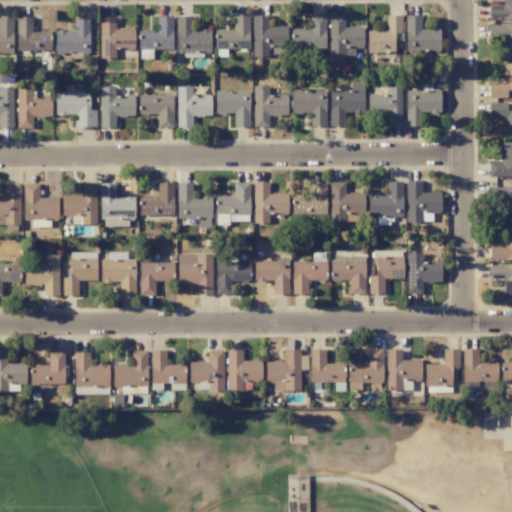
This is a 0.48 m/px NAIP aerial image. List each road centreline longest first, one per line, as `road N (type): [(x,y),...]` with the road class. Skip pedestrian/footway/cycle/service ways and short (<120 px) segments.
road 1 (residential): [(511,324),(0,324)]
road 2 (residential): [(463,160),(0,160)]
road 3 (residential): [(463,0),(465,326)]
